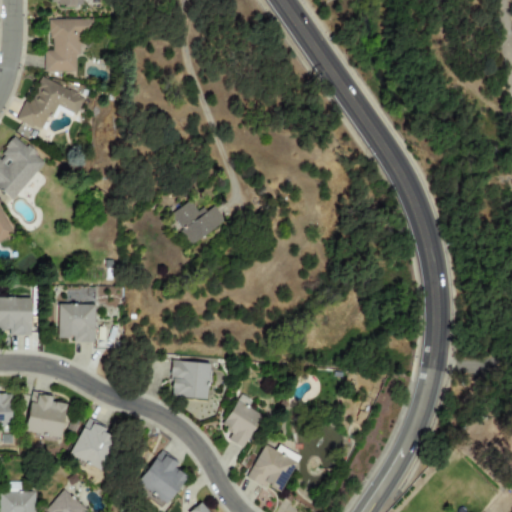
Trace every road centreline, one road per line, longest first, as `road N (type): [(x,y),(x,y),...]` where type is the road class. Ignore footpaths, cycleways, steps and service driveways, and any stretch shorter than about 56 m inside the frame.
road 1 (secondary): [(428,378),(434,305),(412,203),(277,0)]
road 2 (residential): [(0,362),(53,368),(166,418),(199,448),(243,511)]
road 3 (secondary): [(367,511),(396,469),(428,378)]
